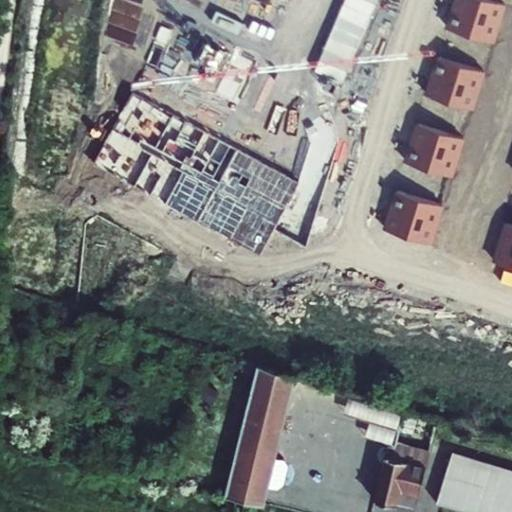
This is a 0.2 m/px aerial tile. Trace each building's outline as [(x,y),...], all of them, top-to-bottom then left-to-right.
[(491,0),(450,0),(442,27),(487,41),(499,3),(491,0)] [(433,55),(421,93),(466,108),(478,69),(433,55)] [(412,122),(400,160),(445,174),(457,136),(412,122)] [(391,189),(379,227),(424,241),(436,203),(391,189)] [(511,225),(499,222),(487,260),(511,267),(511,225)] [(253,364),(221,493),(258,502),(262,484),(272,487),(278,483),(283,463),(279,457),(270,455),(289,375),(253,364)] [(364,438),(388,444),(394,446),(403,411),(397,409),(387,406),(348,394),(342,413),(369,421),(364,438)] [(388,444),(385,454),(423,465),(427,451),(407,446),(415,415),(403,411),(394,446),(388,444)] [(511,511),(511,472),(447,452),(431,499),(473,511),(511,511)] [(423,465),(385,454),(373,499),(390,503),(395,488),(415,494),(423,465)]
